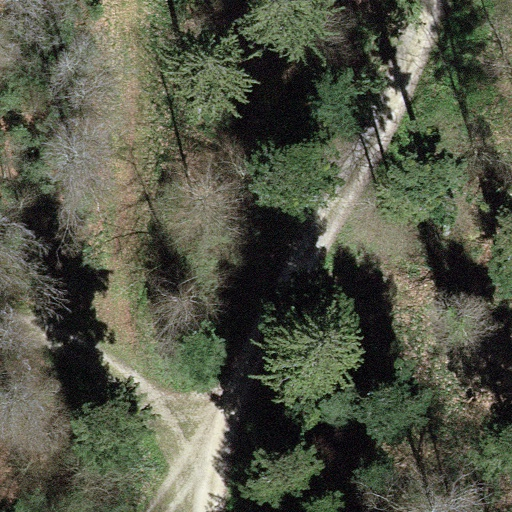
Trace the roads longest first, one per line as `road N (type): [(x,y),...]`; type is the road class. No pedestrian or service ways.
road 1 (unclassified): [(430,0),(335,217),(226,392),(208,448),(203,511)]
road 2 (track): [(131,0),(128,153),(102,365)]
road 3 (track): [(0,329),(102,365),(208,448)]
